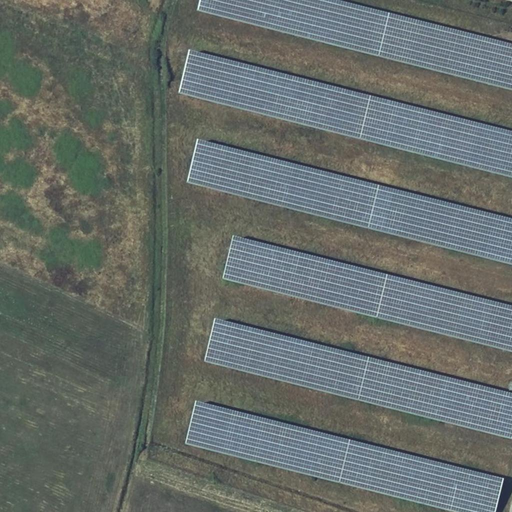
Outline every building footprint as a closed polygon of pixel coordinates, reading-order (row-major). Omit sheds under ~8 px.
[(511,49),(316,0),(199,0),(197,7),(511,86),(511,49)] [(511,136),(188,55),(179,90),(511,173),(511,136)] [(511,223),(196,144),(187,179),(511,261),(511,223)] [(511,310),(232,240),(223,276),(511,348),(511,310)] [(511,398),(214,323),(205,358),(511,435),(511,398)] [(195,405),(186,441),(469,511),(495,511),(503,483),(195,405)]
